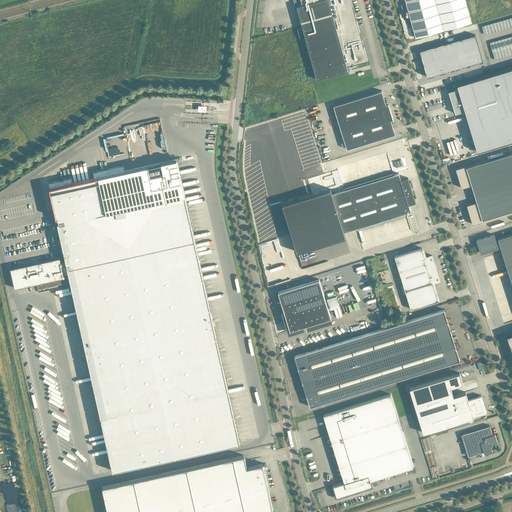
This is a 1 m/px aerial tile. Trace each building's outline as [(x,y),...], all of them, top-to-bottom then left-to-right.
[(300,0),(302,5),(297,6),(317,79),(348,71),(347,65),(368,60),(351,0),(300,0)] [(472,22),(465,0),(405,0),(415,37),(472,22)] [(483,62),(476,35),(420,50),(428,77),(483,62)] [(61,257),(10,268),(15,289),(37,284),(39,292),(67,286),(65,274),(69,273),(71,282),(71,281),(113,471),(239,442),(151,45),(25,74),(66,260),(62,261),(61,257)] [(465,110),(477,152),(511,140),(511,67),(457,85),(458,88),(449,91),(455,113),(465,110)] [(381,91),(333,106),(347,149),(395,134),(391,120),(393,119),(388,104),(386,105),(381,90),(381,91)] [(477,201),(467,205),(473,224),(483,221),(483,220),(482,219),(511,210),(511,152),(466,167),(466,166),(466,165),(456,168),(462,188),(472,185),(477,201)] [(409,183),(410,183),(408,177),(401,180),(399,173),(332,194),(330,189),(321,192),(292,201),(282,204),(285,213),(295,242),(294,243),(297,252),(306,249),(336,240),(345,237),(344,232),(411,211),(409,205),(416,202),(414,197),(409,183)] [(494,234),(477,240),(478,243),(479,243),(480,246),(478,246),(478,247),(479,246),(481,253),(498,247),(497,246),(500,245),(511,282),(511,233),(498,238),(499,241),(496,242),(494,234)] [(431,255),(425,257),(422,248),(420,248),(395,256),(411,309),(437,301),(436,301),(438,301),(432,282),(439,280),(431,255)] [(319,279),(278,292),(287,321),(297,318),(300,327),(331,318),(319,279)] [(295,355),(294,356),(298,368),(299,369),(298,370),(302,381),(303,383),(306,395),(307,395),(310,406),(322,403),(459,360),(459,361),(460,360),(456,348),(455,347),(452,335),(451,334),(452,334),(448,323),(447,321),(448,321),(444,309),(443,309),(295,356),(295,355)] [(410,388),(424,433),(473,417),(473,416),(486,412),(481,395),(468,399),(466,392),(453,396),(451,387),(463,383),(460,373),(410,388)] [(323,415),(327,425),(329,424),(347,481),(333,485),(336,494),(337,493),(340,495),(341,496),(373,486),(371,480),(413,467),(391,394),(323,415)] [(495,443),(497,442),(495,434),(493,434),(491,431),(463,439),(468,456),(484,451),(484,454),(493,451),(492,449),(497,447),(495,443)] [(263,511),(273,510),(265,472),(264,472),(264,471),(263,468),(265,467),(265,463),(247,467),(244,455),(103,487),(108,511),(263,511)]
